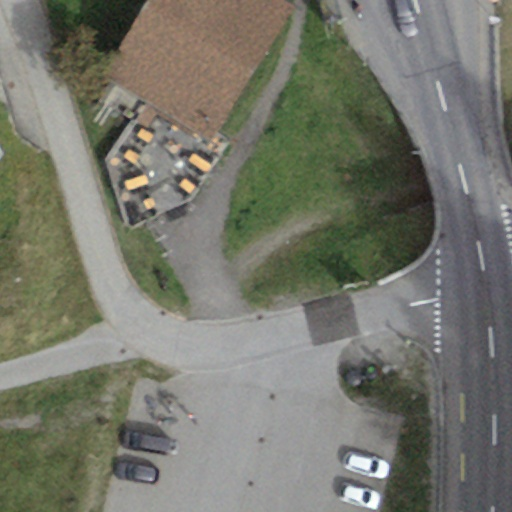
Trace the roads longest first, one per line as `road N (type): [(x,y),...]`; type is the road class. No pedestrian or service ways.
road 1 (residential): [(485,274),(421,302),(219,344),(171,338),(139,321),(100,260),(17,0)]
road 2 (primary): [(485,274),(413,0)]
road 3 (primary): [(490,511),(494,347),(485,274)]
road 4 (track): [(139,321),(0,375)]
